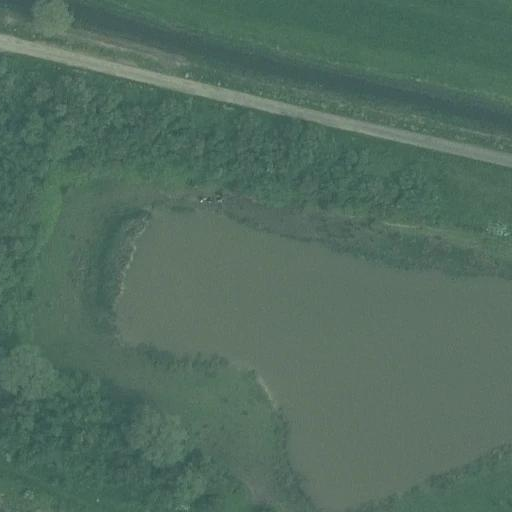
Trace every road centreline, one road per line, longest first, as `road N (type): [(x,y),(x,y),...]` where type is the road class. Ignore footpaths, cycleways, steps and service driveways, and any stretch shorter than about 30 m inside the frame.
road 1 (unclassified): [(511,164),(0,49)]
road 2 (track): [(511,41),(336,0)]
